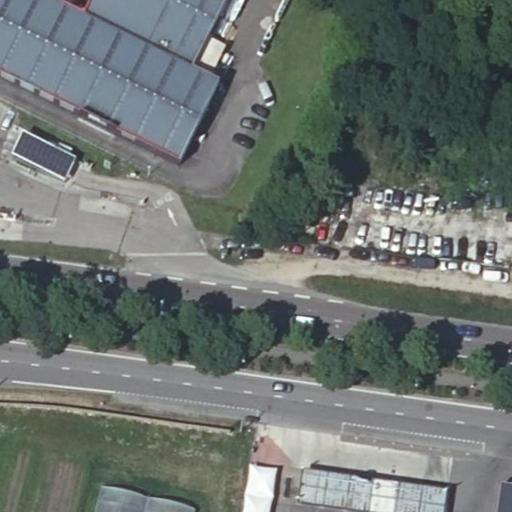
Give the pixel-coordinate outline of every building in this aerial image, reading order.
[(91,0),(84,16),(50,0),(0,0),(0,75),(179,164),(218,81),(191,69),(224,0),(91,0)] [(511,113),(511,85),(359,76),(358,104),(511,113)] [(511,150),(511,128),(430,124),(429,146),(511,150)] [(330,220),(333,194),(318,193),(315,219),(330,220)] [(451,469),(468,471),(469,459),(453,456),(451,469)] [(247,476),(241,511),(269,511),(274,480),(247,476)] [(298,511),(368,511),(371,494),(301,484),(297,511),(298,511)] [(511,511),(511,486),(499,485),(495,511),(511,511)] [(195,511),(196,510),(101,487),(95,511),(195,511)] [(391,511),(393,497),(371,494),(368,511),(391,511)] [(438,511),(440,503),(393,497),(391,511),(438,511)]
